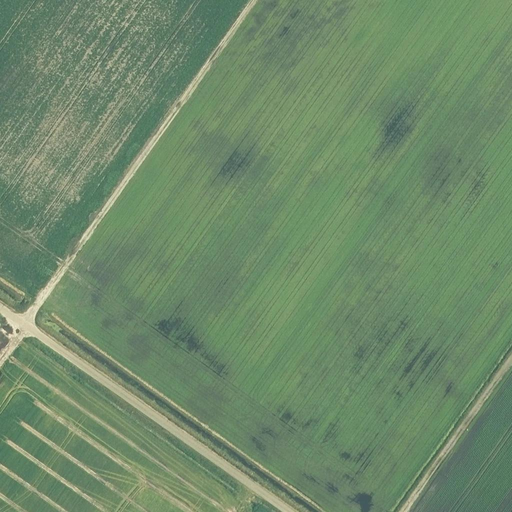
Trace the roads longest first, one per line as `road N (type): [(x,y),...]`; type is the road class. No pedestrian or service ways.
road 1 (track): [(23,324),(254,0)]
road 2 (unclassified): [(287,511),(0,307)]
